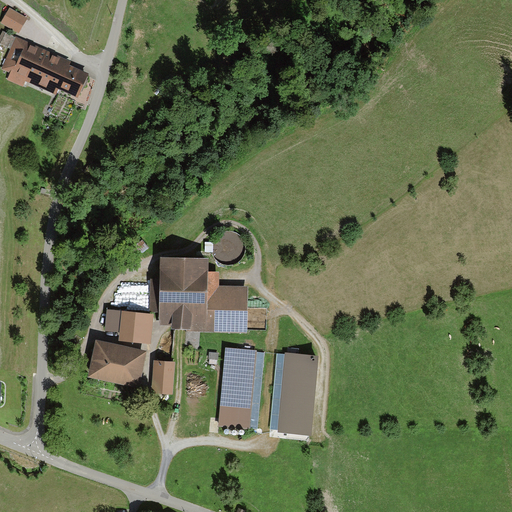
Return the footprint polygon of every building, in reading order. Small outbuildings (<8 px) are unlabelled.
[(11,9),(2,24),(19,35),(28,20),(11,9)] [(0,37),(0,44),(10,49),(15,38),(2,33),(0,37)] [(16,39),(2,70),(11,74),(8,80),(23,87),(25,81),(56,95),(58,91),(77,100),(85,82),(88,76),(68,67),(70,63),(16,39)] [(210,263),(160,263),(159,325),(172,325),(172,333),(247,333),(247,288),(219,287),(219,274),(210,274),(210,263)] [(109,313),(107,332),(121,334),(120,343),(150,347),(153,317),(109,313)] [(139,390),(147,355),(95,343),(92,357),(88,379),(139,390)] [(262,352),(224,349),(219,426),(257,428),(262,352)] [(320,360),(279,355),(271,432),(311,436),(320,360)] [(174,363),(154,362),(152,395),(173,396),(174,363)]
